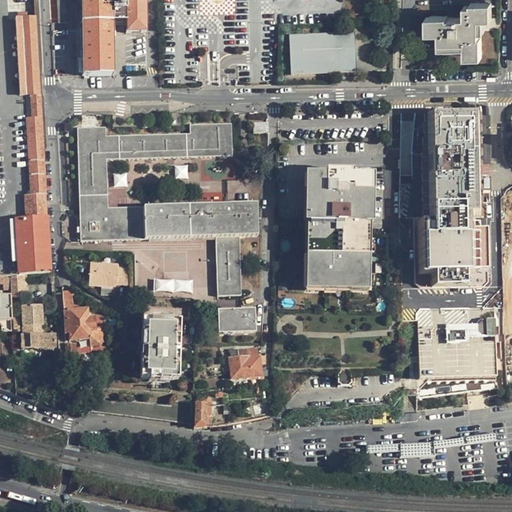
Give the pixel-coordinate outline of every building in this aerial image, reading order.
[(56,0),(57,24),(58,35),(58,39),(67,38),(65,0),(56,0)] [(113,75),(112,27),(112,22),(111,0),(81,0),(83,75),(113,75)] [(111,0),(112,22),(126,22),(125,0),(111,0)] [(146,0),(125,0),(126,22),(126,27),(126,34),(147,34),(146,0)] [(447,16),(429,16),(430,33),(440,33),(440,43),(466,43),(466,55),(482,54),(481,37),(479,37),(479,19),(489,18),(489,3),(472,2),(471,5),(465,5),(465,17),(447,18),(447,16)] [(49,273),(35,19),(17,20),(21,96),(31,96),(32,120),(27,120),(30,196),(24,196),(25,219),(15,219),(17,276),(49,273)] [(290,75),(339,73),(339,51),(354,51),(354,34),(289,36),(290,75)] [(355,72),(354,51),(339,51),(339,73),(355,72)] [(425,114),(425,127),(423,127),(424,139),(422,139),(423,154),(422,155),(423,218),(427,218),(476,217),(482,217),(482,177),(482,166),(481,113),(425,114)] [(260,134),(267,134),(267,124),(253,124),(252,134),(260,134)] [(83,129),(77,130),(79,196),(106,195),(105,161),(202,158),(231,157),(230,125),(188,126),(189,135),(104,137),(104,129),(102,129),(93,129),(83,129)] [(351,178),(324,177),(308,177),(307,224),(309,225),(309,287),(362,287),(363,226),(366,226),(366,178),(351,178)] [(107,209),(106,195),(79,196),(79,214),(80,242),(199,239),(214,239),(216,297),(239,296),(239,238),(255,238),(255,206),(230,206),(107,209)] [(477,275),(476,249),(476,226),(476,217),(427,218),(427,222),(415,222),(415,251),(416,277),(428,276),(429,291),(447,291),(468,291),(468,275),(477,275)] [(488,226),(476,226),(476,249),(489,249),(488,226)] [(489,275),(489,249),(476,249),(477,275),(489,275)] [(125,286),(126,270),(116,269),(117,266),(90,264),(88,287),(115,289),(116,285),(125,286)] [(10,276),(0,276),(0,284),(3,285),(3,289),(10,289),(10,276)] [(155,280),(155,292),(194,292),(194,280),(155,280)] [(62,294),(63,311),(72,311),(70,294),(62,294)] [(8,298),(0,298),(0,321),(0,322),(0,328),(0,331),(9,332),(8,298)] [(20,307),(22,336),(42,336),(41,306),(20,307)] [(477,309),(415,310),(417,398),(500,389),(500,386),(496,383),(496,313),(481,313),(477,309)] [(86,310),(72,311),(63,311),(65,335),(67,335),(68,342),(90,341),(91,347),(100,346),(99,330),(95,331),(94,318),(87,319),(86,310)] [(254,334),(254,310),(217,311),(218,335),(254,334)] [(179,321),(142,320),(140,378),(176,380),(179,321)] [(42,336),(22,336),(19,336),(20,350),(55,350),(55,335),(42,336)] [(237,359),(231,359),(228,360),(230,380),(261,378),(259,357),(246,358),(246,350),(236,351),(236,354),(237,359)] [(350,387),(350,372),(337,372),(337,387),(350,387)] [(85,411),(190,424),(191,404),(94,395),(92,405),(86,404),(85,411)] [(194,411),(193,430),(210,428),(210,405),(197,404),(197,411),(194,411)] [(371,457),(431,456),(431,443),(370,444),(371,457)]
